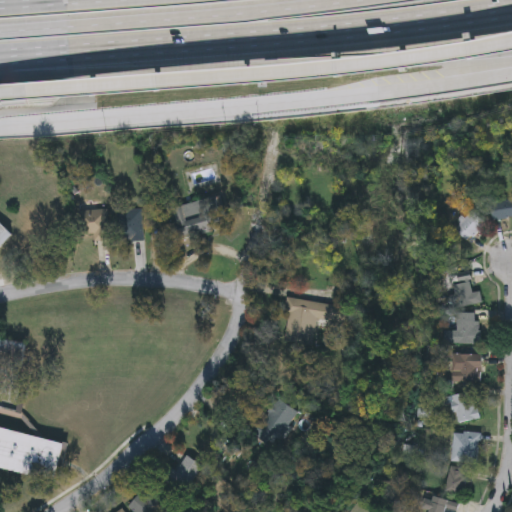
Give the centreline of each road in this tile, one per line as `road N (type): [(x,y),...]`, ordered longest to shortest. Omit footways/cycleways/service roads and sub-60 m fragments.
road 1 (secondary): [(0,118),(376,89),(511,70)]
road 2 (motorway): [(17,56),(328,33),(511,9)]
road 3 (motorway): [(24,93),(331,69),(511,42)]
road 4 (motorway): [(108,72),(511,51)]
road 5 (motorway): [(361,0),(0,31)]
road 6 (residential): [(243,305),(234,340),(187,409),(66,511)]
road 7 (residential): [(0,300),(96,283),(151,283),(228,292),(243,305)]
road 8 (residential): [(280,101),(243,305)]
